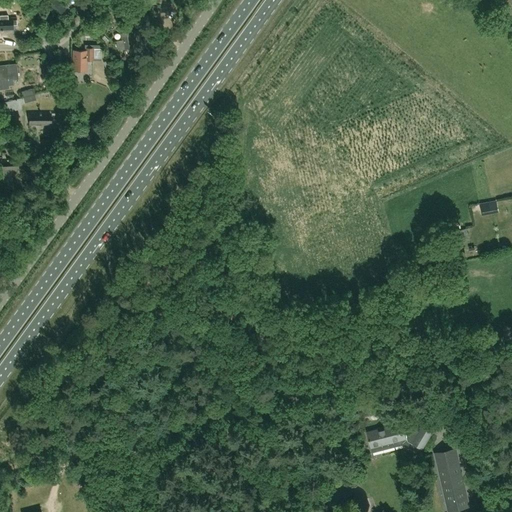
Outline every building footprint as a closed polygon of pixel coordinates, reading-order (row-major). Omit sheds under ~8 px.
[(61,0),(54,0),(47,7),(57,17),(67,6),(61,0)] [(16,17),(8,18),(7,15),(0,15),(0,30),(13,30),(13,26),(17,26),(16,17)] [(121,38),(121,40),(116,41),(117,50),(123,49),(123,50),(135,47),(133,37),(136,36),(135,30),(118,34),(119,38),(121,38)] [(85,47),(85,50),(73,50),(73,70),(87,70),(87,60),(93,60),(93,59),(101,59),(101,48),(93,48),(93,47),(85,47)] [(42,78),(50,78),(49,61),(41,61),(42,78)] [(13,85),(13,80),(18,79),(17,63),(0,65),(0,88),(8,87),(8,85),(13,85)] [(44,85),(43,79),(30,80),(31,87),(44,85)] [(21,91),(23,97),(34,94),(33,88),(21,91)] [(36,100),(34,94),(23,97),(23,98),(24,103),(36,100)] [(51,113),(29,113),(29,125),(51,125),(51,113)] [(0,158),(0,170),(2,170),(3,179),(11,178),(11,170),(17,170),(16,158),(0,158)] [(476,205),(478,214),(494,211),(492,202),(476,205)] [(462,241),(469,239),(467,228),(447,233),(452,254),(464,251),(462,241)] [(367,432),(372,452),(402,444),(419,453),(431,432),(421,426),(418,431),(412,427),(404,429),(402,422),(367,432)] [(437,465),(443,491),(447,510),(467,506),(454,446),(437,450),(434,451),(437,465)]
